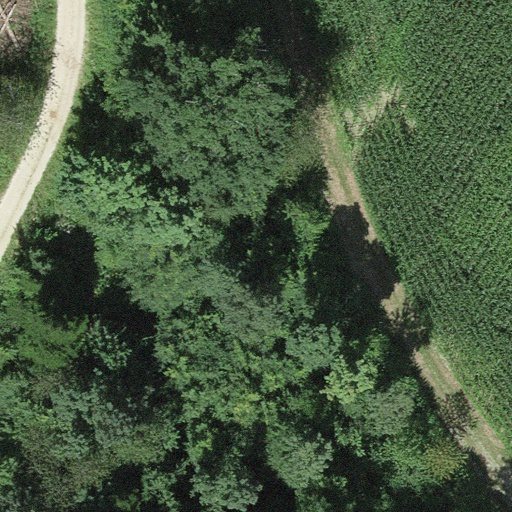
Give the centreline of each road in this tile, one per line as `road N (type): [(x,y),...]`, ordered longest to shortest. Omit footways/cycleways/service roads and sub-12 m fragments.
road 1 (track): [(511,480),(491,467),(381,284),(277,0)]
road 2 (track): [(0,214),(38,132),(67,30),(64,0)]
